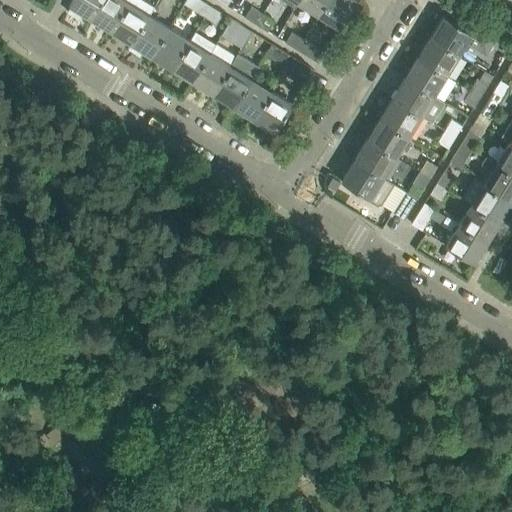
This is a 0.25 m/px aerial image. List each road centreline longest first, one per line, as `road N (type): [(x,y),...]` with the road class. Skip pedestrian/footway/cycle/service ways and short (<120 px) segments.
road 1 (residential): [(282,196),(0,17)]
road 2 (residential): [(511,335),(282,196)]
road 3 (residential): [(282,196),(404,0)]
